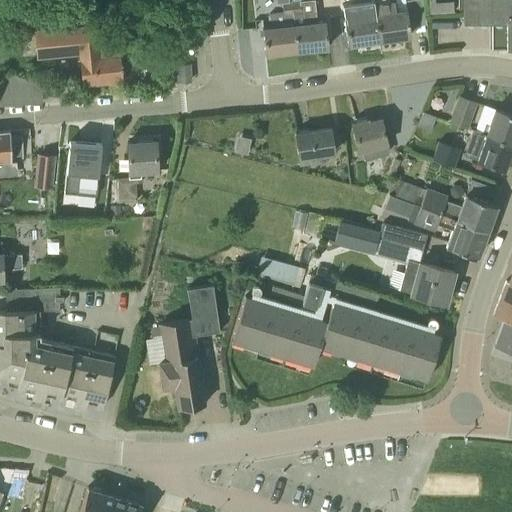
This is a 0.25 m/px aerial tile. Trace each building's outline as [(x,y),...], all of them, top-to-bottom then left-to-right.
[(282,3),(283,13),(269,14),(270,27),(262,28),(265,53),(296,50),(290,0),(268,0),(269,5),(282,3)] [(313,0),(290,0),(296,50),(327,47),(325,21),(316,22),(313,0)] [(378,40),(372,0),(363,0),(364,3),(349,5),(351,18),(344,19),(347,44),(378,40)] [(394,0),(372,0),(378,40),(410,36),(406,10),(396,11),(394,0)] [(511,0),(463,0),(463,23),(491,23),(490,48),(506,48),(506,49),(511,48),(511,0)] [(120,67),(119,57),(116,57),(115,42),(97,44),(95,26),(34,32),(37,57),(79,53),(82,85),(108,82),(109,84),(118,83),(117,81),(121,81),(120,70),(121,70),(121,67),(120,67)] [(178,82),(189,81),(188,64),(178,65),(178,82)] [(0,104),(42,102),(41,85),(0,71),(0,104)] [(475,102),(459,97),(458,96),(449,121),(467,127),(475,102)] [(511,115),(494,109),(486,134),(511,143),(511,115)] [(387,144),(385,137),(380,118),(376,119),(376,117),(352,123),(359,151),(361,150),(364,159),(387,153),(385,145),(387,144)] [(295,133),(297,153),(299,162),(300,162),(299,158),(334,152),(330,128),(295,133)] [(0,161),(9,161),(9,159),(23,158),(21,136),(9,137),(9,130),(7,131),(0,131),(0,161)] [(465,156),(485,163),(504,170),(511,146),(511,143),(486,134),(474,130),(465,156)] [(437,140),(430,159),(454,167),(460,148),(437,140)] [(126,168),(128,168),(128,172),(129,172),(129,177),(115,178),(116,202),(136,201),(135,183),(141,182),(140,172),(157,171),(155,141),(126,143),(128,160),(126,161),(126,168)] [(66,174),(78,175),(76,195),(96,197),(102,146),(70,142),(66,174)] [(38,155),(35,187),(51,189),(54,157),(38,155)] [(413,203),(487,230),(495,205),(488,203),(493,188),(471,179),(465,194),(460,206),(445,200),(447,196),(426,188),(425,190),(400,181),(394,196),(413,203)] [(446,247),(461,251),(477,256),(487,230),(413,203),(407,220),(435,230),(437,223),(453,229),(446,247)] [(378,238),(422,250),(426,235),(382,223),(378,238)] [(419,262),(422,250),(378,238),(373,255),(406,263),(399,290),(445,303),(453,272),(419,262)] [(0,280),(4,280),(3,269),(21,268),(21,254),(2,254),(2,253),(0,253),(0,280)] [(301,283),(305,264),(260,256),(257,275),(301,283)] [(321,285),(372,301),(373,301),(374,301),(375,301),(376,300),(377,299),(377,298),(378,294),(309,274),(303,295),(272,286),(271,289),(271,290),(271,291),(271,292),(272,293),(273,294),(274,294),(315,306),(321,285)] [(503,319),(511,321),(511,282),(508,281),(505,280),(492,315),(503,319)] [(219,332),(216,312),(213,284),(206,285),(186,288),(191,318),(160,323),(166,361),(158,362),(162,388),(174,386),(178,407),(205,403),(205,402),(204,402),(193,335),(219,332)] [(0,332),(39,332),(39,312),(59,312),(59,288),(5,289),(5,311),(0,310),(0,332)] [(286,357),(287,353),(297,355),(296,360),(312,365),(318,346),(319,343),(326,321),(325,320),(323,325),(309,321),(311,316),(298,312),(297,317),(283,313),(284,308),(271,304),(270,309),(256,304),(257,300),(244,296),(231,340),(232,341),(233,336),(243,339),(242,344),(286,357)] [(401,366),(411,369),(410,374),(427,379),(440,334),(439,334),(438,339),(424,334),(425,330),(412,326),(411,331),(397,326),(398,322),(386,318),(384,322),(370,318),(372,313),(360,310),(359,310),(357,314),(343,310),(345,305),(332,301),(326,321),(319,343),(318,346),(320,346),(321,342),(331,345),(330,349),(346,355),(348,350),(358,353),(356,358),(373,363),(375,358),(385,361),(383,366),(400,371),(401,366)] [(511,321),(503,319),(493,344),(511,351),(511,321)] [(43,400),(44,393),(60,396),(71,345),(39,338),(39,332),(0,332),(0,376),(18,381),(17,387),(33,390),(31,397),(43,400)] [(102,406),(114,355),(71,345),(60,396),(75,400),(73,407),(85,410),(86,403),(102,406)] [(87,487),(79,511),(108,511),(114,496),(102,492),(100,489),(95,487),(91,489),(87,487)] [(138,511),(141,504),(114,496),(108,511),(138,511)]
